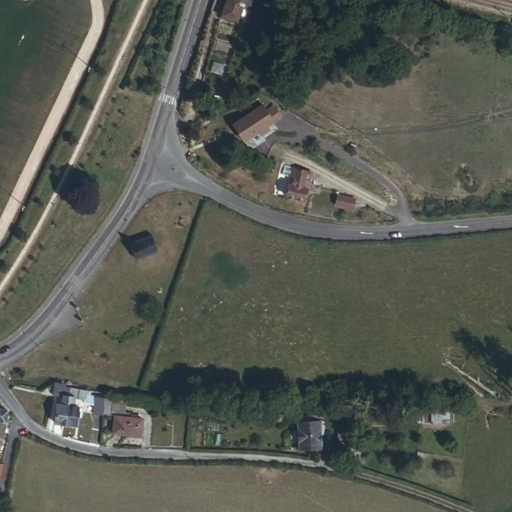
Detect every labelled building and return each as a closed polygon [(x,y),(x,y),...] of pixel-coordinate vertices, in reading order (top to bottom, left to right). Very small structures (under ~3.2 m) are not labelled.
[(245,9),(248,1),(246,0),(230,0),(223,19),(240,24),(245,9)] [(250,11),(254,0),(246,0),(248,1),(245,9),(250,11)] [(275,123),(283,119),(277,107),(269,110),(275,123)] [(274,136),(265,121),(235,137),(243,152),(251,148),(249,146),(257,142),(259,146),(262,147),(267,143),(268,141),(267,140),(274,136)] [(311,184),(313,174),(286,167),(284,177),(295,180),(293,187),(290,186),(287,198),(306,203),(309,191),(306,190),(307,183),(311,184)] [(355,212),(357,203),(340,198),(338,208),(355,212)] [(138,258),(159,251),(154,236),(133,244),(138,258)] [(63,395),(64,388),(65,387),(57,385),(56,394),(63,396),(63,395)] [(70,407),(72,390),(64,388),(63,395),(66,395),(64,406),(70,407)] [(87,396),(88,393),(72,390),(70,407),(74,408),(75,399),(106,407),(106,401),(87,396)] [(111,416),(113,402),(106,401),(106,407),(105,415),(111,416)] [(68,425),(70,407),(64,406),(59,406),(57,423),(68,425)] [(78,426),(81,409),(74,408),(70,407),(68,425),(78,426)] [(0,422),(6,424),(8,412),(0,410),(0,422)] [(142,437),(144,420),(117,417),(115,434),(142,437)] [(323,447),(321,423),(320,423),(303,424),(300,424),(301,448),(323,447)]
